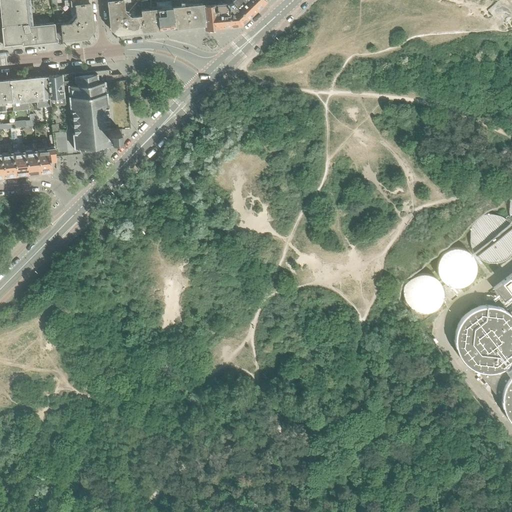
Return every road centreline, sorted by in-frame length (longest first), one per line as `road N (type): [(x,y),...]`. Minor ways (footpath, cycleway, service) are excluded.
road 1 (tertiary): [(94,194),(211,78)]
road 2 (tertiary): [(0,290),(94,194)]
